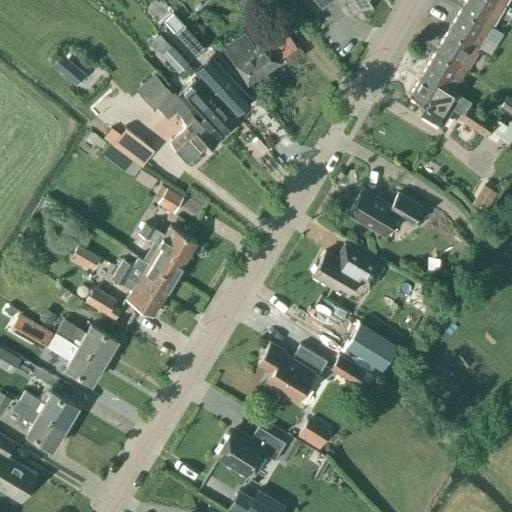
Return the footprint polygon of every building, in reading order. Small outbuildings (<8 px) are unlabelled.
[(279,0),(285,9),(293,4),(290,0),(279,0)] [(491,25),(504,4),(497,0),(465,0),(461,7),(491,25)] [(448,29),(478,46),(491,25),(461,7),(448,29)] [(271,36),(280,50),(296,39),(287,25),(271,36)] [(465,68),(478,46),(448,29),(435,50),(465,68)] [(262,32),(228,54),(247,83),(281,60),(262,32)] [(161,46),(177,67),(188,58),(171,37),(161,46)] [(192,48),(205,62),(214,54),(202,40),(192,48)] [(466,104),(468,100),(451,90),(465,68),(435,50),(410,93),(409,93),(409,94),(425,104),(421,110),(422,114),(438,124),(442,123),(452,107),(462,112),(459,117),(485,135),(485,134),(495,140),(498,134),(508,141),(511,135),(511,120),(510,119),(507,123),(496,117),(494,121),(466,104)] [(153,72),(135,88),(154,108),(156,106),(166,118),(185,102),(174,90),(172,92),(153,72)] [(228,74),(212,89),(234,113),(250,98),(228,74)] [(499,104),(511,112),(511,96),(506,93),(499,104)] [(211,96),(195,111),(217,135),(233,120),(211,96)] [(204,123),(198,128),(191,121),(171,140),(191,163),(218,139),(204,123)] [(127,122),(114,141),(141,158),(154,139),(127,122)] [(141,162),(135,173),(150,182),(156,171),(141,162)] [(490,180),(477,186),(482,196),(495,190),(490,180)] [(156,201),(173,211),(182,195),(166,185),(156,201)] [(384,234),(395,215),(411,224),(422,206),(398,191),(391,203),(362,187),(347,212),(384,234)] [(174,276),(185,258),(196,239),(170,224),(164,233),(145,221),(133,240),(144,246),(153,251),(148,260),(174,276)] [(354,278),(368,287),(382,265),(344,242),(335,256),(325,250),(311,273),(346,293),(354,278)] [(99,256),(78,243),(71,255),(92,268),(99,256)] [(131,278),(133,274),(138,276),(137,279),(163,294),(174,276),(148,260),(141,271),(132,265),(133,264),(123,257),(117,267),(127,273),(126,275),(131,278)] [(56,282),(74,293),(84,278),(67,266),(56,282)] [(138,276),(133,274),(131,278),(126,275),(127,273),(117,267),(112,276),(122,282),(123,280),(132,286),(126,297),(152,313),(163,294),(137,279),(138,276)] [(416,294),(429,302),(434,293),(422,285),(416,294)] [(38,317),(50,324),(56,313),(45,306),(38,317)] [(103,359),(116,338),(90,323),(85,330),(64,317),(56,331),(103,359)] [(344,344),(382,367),(397,342),(360,319),(344,344)] [(65,365),(90,380),(103,359),(56,331),(47,345),(69,358),(65,365)] [(291,356),(284,352),(285,350),(270,341),(257,362),(271,371),(264,382),(295,400),(313,371),(317,373),(326,359),(299,342),(291,356)] [(19,356),(0,345),(0,363),(11,370),(19,356)] [(329,366),(355,382),(364,368),(337,352),(329,366)] [(38,410),(37,411),(30,407),(36,397),(22,389),(10,409),(32,420),(26,431),(51,446),(64,426),(38,410)] [(76,405),(50,390),(38,410),(64,426),(76,405)] [(214,455),(248,476),(263,452),(273,458),(284,441),(260,426),(250,443),(229,431),(214,455)] [(36,472),(6,454),(14,441),(0,432),(0,487),(20,500),(36,472)] [(316,473),(324,452),(297,441),(288,461),(316,473)] [(240,489),(230,506),(239,511),(277,511),(282,503),(258,489),(253,497),(240,489)]
